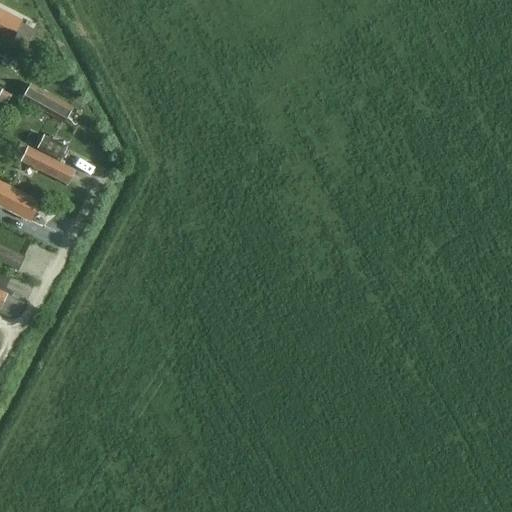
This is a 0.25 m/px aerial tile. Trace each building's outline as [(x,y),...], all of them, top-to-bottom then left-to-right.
[(0,44),(3,46),(7,48),(20,23),(16,21),(0,12),(0,44)] [(29,84),(21,99),(63,122),(71,108),(29,84)] [(0,90),(0,100),(5,103),(10,95),(0,90)] [(43,136),(36,150),(59,161),(66,148),(43,136)] [(70,156),(89,167),(95,156),(76,146),(70,156)] [(19,161),(19,162),(66,186),(73,171),(26,148),(19,161)] [(0,207),(28,222),(38,202),(0,182),(0,207)] [(0,248),(0,263),(17,272),(23,259),(0,248)] [(0,265),(0,285),(13,291),(20,275),(0,265)] [(0,292),(0,314),(8,319),(16,319),(23,304),(5,295),(0,292)]
